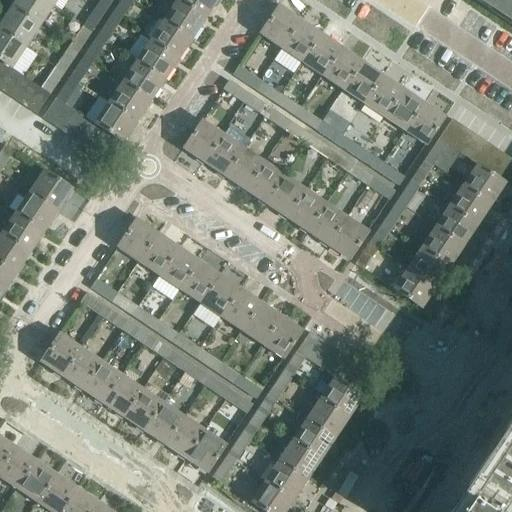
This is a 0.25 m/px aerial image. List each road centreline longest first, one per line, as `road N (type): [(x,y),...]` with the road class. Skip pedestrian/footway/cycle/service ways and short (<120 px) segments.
road 1 (residential): [(441,381),(324,306),(304,274),(148,168)]
road 2 (residential): [(148,168),(123,191),(3,390)]
road 3 (residential): [(188,511),(3,390)]
road 4 (residential): [(249,0),(148,168)]
road 5 (residential): [(441,381),(356,511)]
road 6 (residential): [(511,81),(392,0)]
road 7 (residential): [(511,274),(441,381)]
